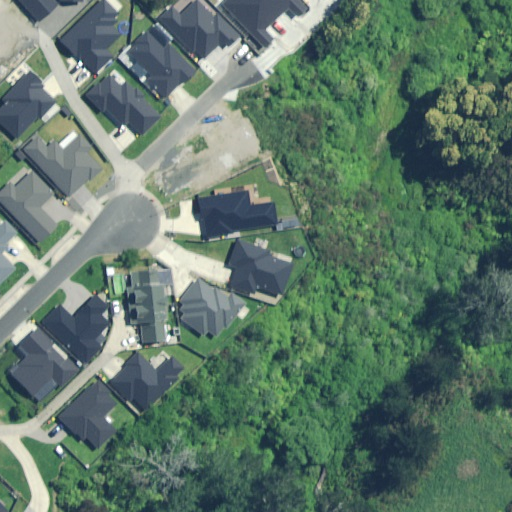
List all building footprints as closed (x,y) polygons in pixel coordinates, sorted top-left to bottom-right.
[(15,0),(37,23),(56,6),(51,1),(51,0),(58,0),(58,3),(80,3),(80,0),(15,0)] [(116,13),(102,0),(98,0),(57,41),(73,56),(74,55),(94,74),(111,57),(104,50),(119,35),(110,26),(114,21),(111,18),(116,13)] [(273,18),(254,0),(223,0),(219,5),(261,48),(270,39),(261,30),(273,18)] [(254,0),(273,18),(283,8),(293,18),(302,8),(293,0),(254,0)] [(170,8),(158,20),(190,52),(192,50),(202,60),(216,46),(217,48),(221,44),(225,47),(236,37),(215,16),(212,19),(195,2),(179,17),(170,8)] [(161,49),(144,32),(134,42),(136,44),(127,53),(150,77),(146,81),(164,99),(180,82),(182,84),(194,72),(166,44),(161,49)] [(4,103),(0,108),(0,124),(16,139),(35,117),(38,120),(54,103),(39,89),(43,85),(27,70),(0,100),(4,103)] [(96,83),(84,95),(101,111),(104,108),(122,126),(126,122),(140,136),(159,117),(124,82),(118,88),(107,76),(98,85),(96,83)] [(34,138),(21,150),(67,197),(84,180),(86,182),(99,169),(83,153),(88,148),(76,135),(61,150),(52,141),(45,148),(34,138)] [(8,183),(0,190),(0,203),(37,242),(55,226),(37,208),(52,195),(30,173),(13,189),(8,183)] [(201,219),(204,238),(230,234),(230,231),(273,225),(269,203),(247,206),(245,191),(195,199),(198,219),(201,219)] [(0,223),(0,283),(14,269),(0,254),(0,253),(5,248),(3,246),(15,234),(3,221),(0,223)] [(265,252),(234,241),(226,265),(234,268),(227,287),(250,295),(252,288),(278,297),(289,265),(263,256),(265,252)] [(165,321),(160,284),(156,285),(154,271),(129,274),(131,288),(125,289),(129,326),(138,324),(141,343),(164,340),(161,322),(165,321)] [(210,291),(195,279),(177,302),(182,305),(178,311),(182,315),(179,319),(201,336),(205,332),(213,338),(221,328),(223,329),(241,305),(227,294),(224,298),(212,288),(210,291)] [(57,305),(40,323),(85,365),(100,349),(91,342),(108,324),(98,316),(106,308),(93,295),(71,319),(57,305)] [(52,345),(36,328),(18,345),(28,355),(17,365),(18,366),(8,376),(39,407),(76,371),(65,359),(62,362),(49,348),(52,345)] [(130,398),(143,411),(175,379),(173,377),(181,369),(168,357),(153,372),(135,354),(124,365),(126,367),(108,384),(126,402),(130,398)] [(108,393),(95,381),(57,419),(73,434),(80,440),(83,438),(95,450),(113,432),(99,418),(114,404),(105,396),(108,393)]
